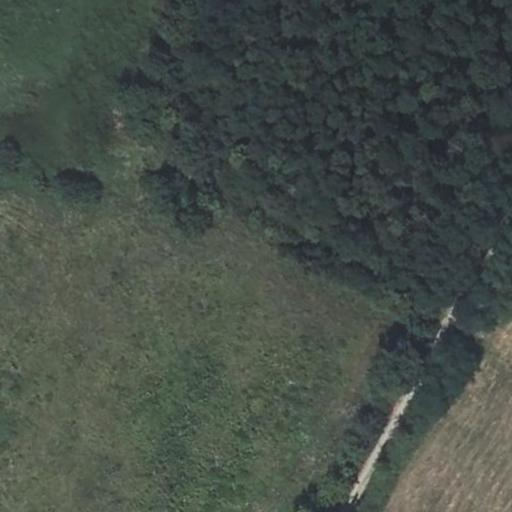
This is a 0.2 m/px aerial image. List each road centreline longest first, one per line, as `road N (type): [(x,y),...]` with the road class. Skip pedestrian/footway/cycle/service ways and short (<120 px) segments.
road 1 (track): [(338,511),(511,220)]
road 2 (track): [(455,313),(315,246),(181,215)]
